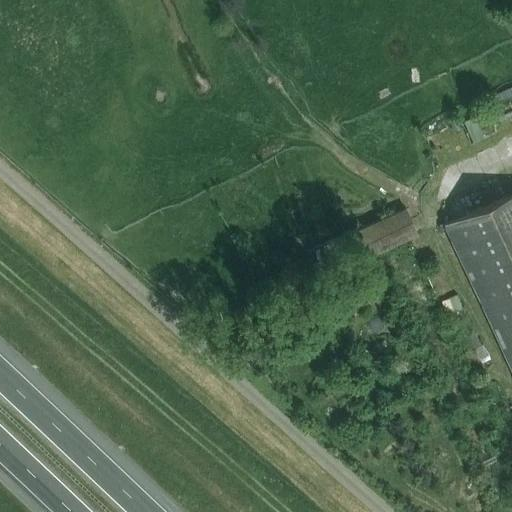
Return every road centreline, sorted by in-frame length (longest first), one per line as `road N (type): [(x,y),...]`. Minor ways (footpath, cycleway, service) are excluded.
road 1 (unclassified): [(384,511),(0,172)]
road 2 (motorway): [(144,511),(0,370)]
